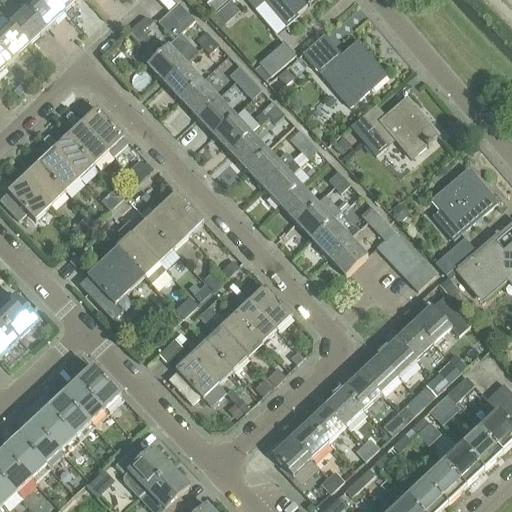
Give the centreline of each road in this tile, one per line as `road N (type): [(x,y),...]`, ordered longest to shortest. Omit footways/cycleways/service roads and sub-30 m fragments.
road 1 (residential): [(481,511),(511,482),(511,157),(377,0)]
road 2 (residential): [(220,470),(348,348),(83,68)]
road 3 (residential): [(220,470),(88,334)]
road 4 (residential): [(88,334),(0,241)]
